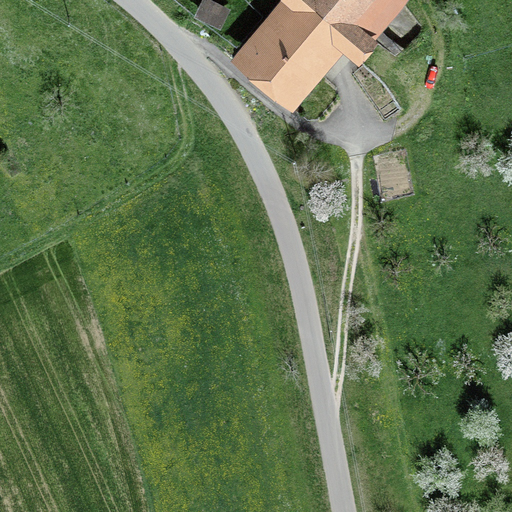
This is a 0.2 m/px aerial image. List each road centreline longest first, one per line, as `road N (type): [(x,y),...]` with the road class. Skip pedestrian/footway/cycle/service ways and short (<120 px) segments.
road 1 (tertiary): [(131,0),(238,113),(293,231),(345,511)]
road 2 (track): [(358,106),(331,441)]
